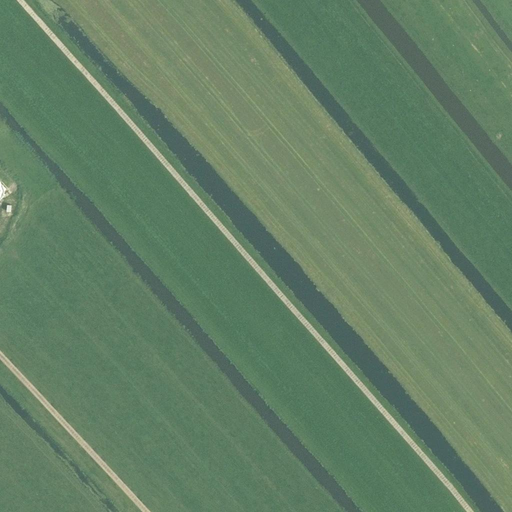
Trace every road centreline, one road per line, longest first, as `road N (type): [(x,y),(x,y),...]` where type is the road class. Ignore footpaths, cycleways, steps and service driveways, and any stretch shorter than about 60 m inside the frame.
road 1 (track): [(466,511),(16,0)]
road 2 (track): [(142,511),(0,359)]
